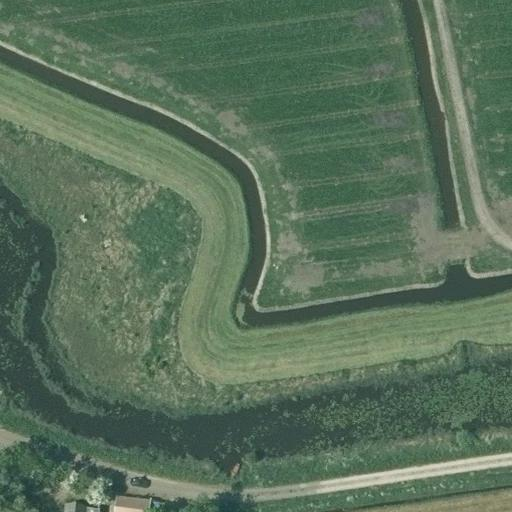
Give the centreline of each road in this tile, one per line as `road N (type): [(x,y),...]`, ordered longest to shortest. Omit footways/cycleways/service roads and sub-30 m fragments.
road 1 (track): [(511,462),(240,497)]
road 2 (track): [(511,249),(475,213),(437,0)]
road 3 (unclassified): [(240,497),(177,495),(118,481),(0,437)]
